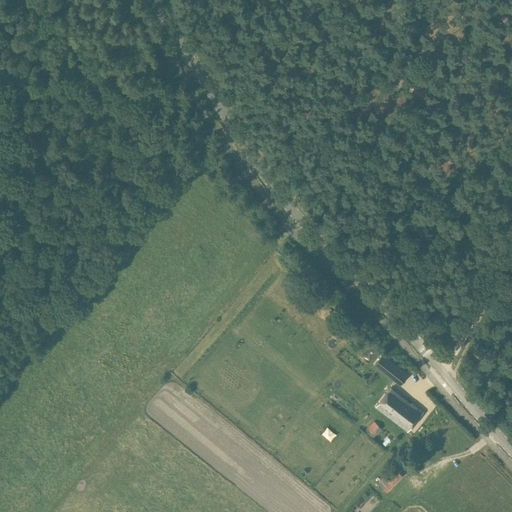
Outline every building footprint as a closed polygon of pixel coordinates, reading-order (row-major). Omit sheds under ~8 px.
[(382,355),(374,365),(400,385),(408,375),(382,355)] [(391,388),(376,407),(407,431),(423,412),(412,403),(411,404),(391,388)] [(423,424),(433,433),(447,417),(438,408),(423,424)] [(374,421),(365,430),(373,437),(382,429),(374,421)] [(394,467),(378,483),(387,492),(403,476),(394,467)]
